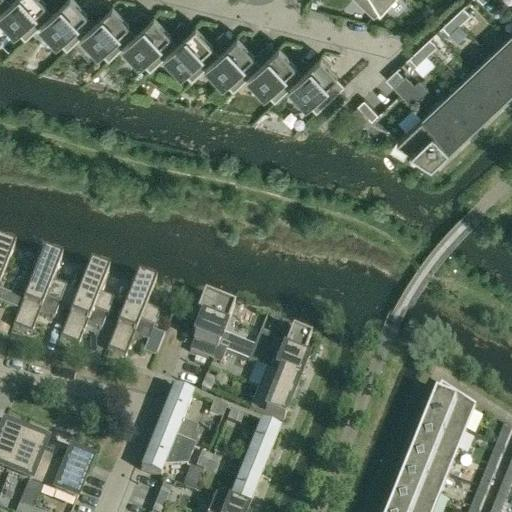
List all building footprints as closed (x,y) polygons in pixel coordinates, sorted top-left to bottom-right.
[(25,39),(42,23),(41,23),(53,12),(53,11),(45,3),(46,2),(44,0),(12,0),(11,1),(12,2),(0,12),(1,13),(0,13),(16,30),(25,39)] [(0,0),(0,13),(1,13),(0,12),(12,2),(11,1),(10,0),(0,0)] [(58,40),(67,49),(83,34),(83,33),(95,22),(94,22),(86,13),(88,12),(76,0),(64,0),(53,11),(53,12),(41,23),(42,23),(58,40)] [(380,11),(390,0),(356,0),(374,16),(380,10),(380,11)] [(99,51),(100,50),(108,60),(125,44),(124,44),(136,33),(136,32),(128,24),(129,22),(113,5),(94,22),(95,22),(83,33),(83,34),(99,51)] [(470,14),(463,6),(453,16),(460,24),(470,14)] [(171,33),(164,26),(154,15),(136,32),(136,33),(124,44),(125,44),(141,61),(150,70),(167,55),(166,54),(178,43),(177,42),(170,34),(171,33)] [(442,26),(449,33),(460,24),(453,16),(442,26)] [(192,80),(208,65),(208,64),(220,53),(219,53),(211,44),(212,43),(196,25),(177,42),(178,43),(166,54),(167,55),(182,71),(183,71),(192,80)] [(233,91),(250,75),(249,75),(261,64),(261,63),(253,55),(254,53),(237,36),(219,53),(220,53),(208,64),(208,65),(224,82),(224,81),(233,91)] [(437,45),(430,37),(418,48),(426,56),(437,45)] [(511,45),(505,38),(488,54),(511,79),(511,45)] [(275,101),(291,86),(291,85),(303,74),(302,73),(294,65),(296,64),(279,46),(261,63),(261,64),(249,75),(250,75),(266,92),(275,101)] [(409,57),(416,65),(426,56),(418,48),(409,57)] [(70,62),(74,53),(67,50),(63,59),(70,62)] [(511,79),(488,54),(471,70),(498,99),(511,86),(511,79)] [(317,111),(333,96),(345,85),(336,75),(337,74),(321,56),(302,73),(303,74),(291,85),(291,86),(307,102),(308,102),(317,111)] [(386,79),(393,86),(413,108),(418,104),(406,91),(413,84),(405,75),(404,76),(396,69),(386,79)] [(471,70),(454,86),(481,115),(498,99),(471,70)] [(454,86),(437,102),(464,131),(481,115),(454,86)] [(229,105),(235,99),(231,94),(224,100),(229,105)] [(378,114),(364,99),(358,105),(372,120),(378,114)] [(437,102),(419,118),(447,147),(464,131),(437,102)] [(432,161),(447,147),(419,118),(397,139),(432,161)] [(0,292),(0,284),(13,250),(14,248),(0,242),(0,305),(19,312),(43,253),(27,292),(14,287),(11,297),(0,292)] [(52,284),(60,262),(61,260),(43,253),(19,312),(12,328),(31,336),(40,314),(54,320),(65,290),(52,284)] [(90,264),(88,269),(59,340),(78,347),(87,326),(101,331),(112,302),(99,296),(108,272),(90,264)] [(137,276),(135,280),(106,352),(125,359),(134,337),(147,343),(159,313),(146,308),(155,284),(137,276)] [(189,353),(212,362),(217,350),(233,309),(214,301),(206,321),(201,319),(192,341),(194,341),(189,353)] [(291,332),(275,372),(275,373),(299,383),(307,362),(302,360),(310,340),(291,332)] [(254,349),(248,362),(257,366),(263,352),(254,349)] [(212,362),(212,363),(220,366),(225,353),(217,350),(212,362)] [(267,369),(258,390),(291,403),(299,383),(275,373),(275,372),(267,369)] [(201,391),(209,394),(215,381),(206,378),(201,391)] [(476,408),(442,386),(432,412),(469,426),(476,408)] [(181,425),(192,397),(173,390),(157,431),(189,444),(195,430),(181,425)] [(258,390),(250,411),(283,424),(291,403),(258,390)] [(225,411),(212,405),(209,414),(222,419),(225,411)] [(240,426),(243,418),(230,412),(227,421),(240,426)] [(432,412),(423,434),(460,449),(469,426),(432,412)] [(0,472),(9,476),(25,434),(3,425),(0,432),(0,472)] [(260,425),(244,465),(263,473),(279,432),(260,425)] [(511,432),(511,431),(504,426),(504,427),(505,427),(500,439),(508,442),(511,432)] [(140,471),(159,479),(164,468),(187,466),(195,446),(189,444),(157,431),(140,471)] [(9,476),(42,489),(54,459),(43,455),(47,443),(25,434),(9,476)] [(423,434),(414,456),(451,471),(460,449),(423,434)] [(505,449),(508,442),(500,439),(497,446),(505,449)] [(65,463),(54,459),(42,489),(76,503),(93,461),(70,452),(65,463)] [(494,452),(489,466),(497,469),(502,456),(494,452)] [(204,471),(209,457),(201,454),(195,468),(204,471)] [(414,456),(405,478),(442,493),(451,471),(414,456)] [(209,457),(204,471),(213,475),(218,461),(209,457)] [(244,465),(228,505),(228,506),(243,511),(247,511),(263,473),(244,465)] [(482,483),(490,486),(497,469),(489,466),(482,483)] [(511,488),(511,477),(507,475),(499,497),(507,500),(511,488)] [(405,478),(396,500),(425,511),(434,511),(442,493),(405,478)] [(473,505),(481,508),(490,486),(482,483),(473,505)] [(171,491),(162,487),(157,500),(165,504),(171,491)] [(492,511),(502,511),(507,500),(499,497),(492,511)] [(215,499),(209,511),(243,511),(228,506),(228,505),(215,499)] [(152,511),(162,511),(165,504),(157,500),(152,511)] [(425,511),(396,500),(391,511),(425,511)]
